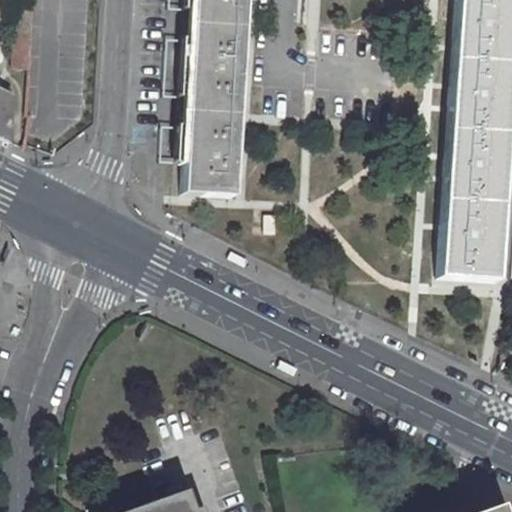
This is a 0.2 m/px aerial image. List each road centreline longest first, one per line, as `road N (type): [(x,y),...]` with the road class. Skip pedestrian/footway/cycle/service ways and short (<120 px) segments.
road 1 (secondary): [(511,442),(89,238)]
road 2 (residential): [(15,511),(24,382),(89,238)]
road 3 (residential): [(114,0),(105,146),(89,238)]
